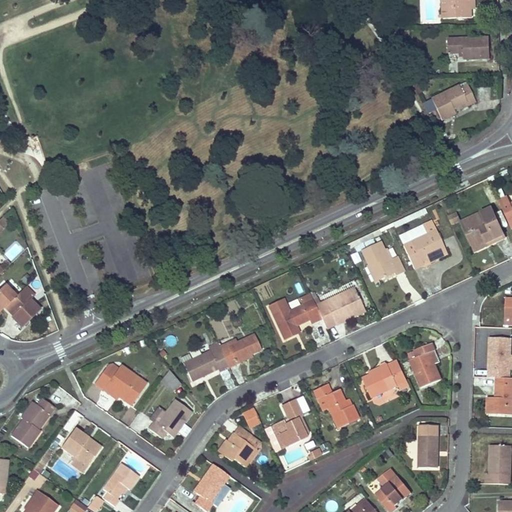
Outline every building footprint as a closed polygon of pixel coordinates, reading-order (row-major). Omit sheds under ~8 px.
[(470,9),(470,0),(441,0),(442,19),(470,18),(470,9)] [(448,54),(458,54),(463,54),(463,57),(463,60),(489,59),(489,37),(448,39),(448,54)] [(465,82),(430,99),(441,121),(455,115),(455,113),(475,103),(465,82)] [(508,198),(499,202),(500,206),(511,230),(511,229),(511,203),(511,204),(508,198)] [(393,223),(395,227),(417,216),(416,212),(393,223)] [(462,223),(474,249),(494,239),(493,236),(502,232),(493,213),(485,217),(483,213),(462,223)] [(455,215),(448,218),(451,225),(458,221),(455,215)] [(426,235),(403,245),(414,269),(423,265),(422,261),(446,250),(437,230),(436,231),(431,221),(422,226),(426,235)] [(494,239),(474,249),(475,252),(504,238),(502,232),(493,236),(494,239)] [(361,251),(369,266),(371,265),(378,280),(395,273),(396,275),(404,271),(397,257),(392,259),(389,261),(387,256),(381,242),(361,251)] [(446,250),(422,261),(423,265),(447,254),(446,250)] [(371,265),(369,266),(367,267),(374,282),(378,280),(371,265)] [(322,296),(324,301),(354,288),(357,286),(354,281),(322,296)] [(0,311),(4,308),(7,305),(16,297),(4,286),(0,289),(0,311)] [(16,297),(7,305),(14,314),(12,316),(11,318),(21,328),(40,310),(30,300),(34,296),(26,287),(16,297)] [(317,298),(312,300),(321,319),(326,329),(335,324),(336,325),(345,321),(344,318),(363,309),(354,288),(324,301),(320,303),(317,298)] [(301,305),(288,311),(283,300),(270,306),(274,317),(284,339),(294,335),(292,328),(296,325),(309,320),(311,323),(321,319),(312,300),(310,295),(310,294),(301,298),(303,304),(301,305)] [(7,305),(4,308),(12,316),(14,314),(7,305)] [(363,309),(344,318),(345,321),(365,312),(363,309)] [(226,343),(218,346),(228,368),(236,364),(235,361),(250,354),(260,349),(254,334),(236,342),(228,346),(226,343)] [(489,338),(489,355),(491,355),(491,370),(494,371),(494,378),(496,378),(509,379),(509,368),(510,357),(510,339),(489,338)] [(429,353),(433,352),(434,351),(431,343),(414,350),(417,357),(410,360),(420,387),(440,380),(434,365),(433,362),(430,363),(430,362),(432,361),(429,353)] [(191,360),(183,363),(191,382),(218,370),(219,372),(228,368),(218,346),(217,344),(208,348),(209,351),(191,360)] [(250,354),(235,361),(236,364),(252,357),(250,354)] [(181,358),(183,363),(191,360),(189,355),(181,358)] [(380,370),(369,375),(362,378),(371,398),(407,381),(397,361),(388,365),(387,364),(386,364),(381,367),(379,367),(380,370)] [(94,384),(103,391),(106,388),(119,397),(131,406),(146,384),(120,366),(118,369),(112,365),(106,367),(94,384)] [(169,370),(162,379),(173,390),(181,384),(169,370)] [(511,378),(509,379),(496,378),(495,398),(487,397),(487,414),(511,414),(511,378)] [(162,379),(160,382),(170,392),(173,390),(162,379)] [(313,391),(317,400),(323,397),(328,409),(337,429),(358,419),(352,405),(351,406),(347,407),(344,402),(339,390),(331,393),(327,384),(313,391)] [(106,388),(103,391),(116,400),(119,397),(106,388)] [(323,397),(317,400),(322,411),(328,409),(323,397)] [(40,431),(38,430),(35,427),(44,414),(48,417),(54,408),(42,399),(37,406),(32,402),(21,418),(23,419),(11,436),(27,449),(40,431)] [(156,424),(153,422),(148,429),(161,439),(166,433),(172,437),(191,412),(174,400),(164,414),(156,424)] [(287,419),(264,430),(274,453),(281,449),(281,448),(283,445),(288,446),(305,438),(307,434),(300,418),(302,417),(294,400),(282,406),(287,419)] [(243,414),(246,421),(248,420),(251,424),(258,421),(253,409),(243,414)] [(160,412),(153,422),(156,424),(164,414),(160,412)] [(35,427),(38,430),(48,417),(44,414),(35,427)] [(419,425),(418,467),(437,468),(438,426),(419,425)] [(220,454),(218,456),(221,459),(224,456),(231,462),(233,460),(244,467),(256,451),(255,450),(246,443),(249,439),(251,437),(238,427),(233,434),(236,436),(230,444),(227,442),(226,440),(217,452),(220,454)] [(61,448),(75,458),(87,466),(98,451),(86,442),(88,439),(75,429),(61,448)] [(233,434),(227,442),(230,444),(236,436),(233,434)] [(88,439),(86,442),(98,451),(101,448),(88,439)] [(249,439),(246,443),(255,450),(258,446),(249,439)] [(484,474),(484,484),(510,485),(511,446),(489,445),(488,474),(484,474)] [(307,456),(310,461),(320,456),(317,449),(311,452),(312,454),(307,456)] [(45,452),(38,462),(44,467),(51,457),(45,452)] [(87,466),(75,458),(70,466),(82,474),(87,466)] [(38,462),(33,470),(39,474),(44,467),(38,462)] [(117,499),(121,492),(125,487),(128,489),(129,490),(138,477),(121,464),(103,490),(106,492),(102,498),(114,507),(119,501),(117,499)] [(204,481),(195,493),(199,496),(194,504),(205,511),(211,504),(216,507),(229,489),(223,485),(229,477),(212,464),(201,479),(204,481)] [(391,469),(388,471),(394,479),(397,477),(391,469)] [(33,470),(28,476),(34,481),(39,474),(33,470)] [(394,479),(388,471),(377,479),(383,487),(374,495),(388,511),(392,511),(397,508),(395,506),(400,502),(399,500),(402,497),(404,499),(411,493),(397,477),(394,479)] [(201,479),(192,491),(195,493),(204,481),(201,479)] [(369,486),(373,493),(382,488),(377,481),(369,486)] [(34,499),(26,511),(25,511),(49,511),(56,504),(36,490),(32,497),(34,499)] [(32,497),(23,508),(26,511),(34,499),(32,497)] [(94,498),(89,505),(98,511),(103,503),(96,497),(94,498)] [(75,500),(70,507),(77,511),(83,511),(86,508),(75,500)] [(511,511),(511,501),(499,501),(498,511),(511,511)]
